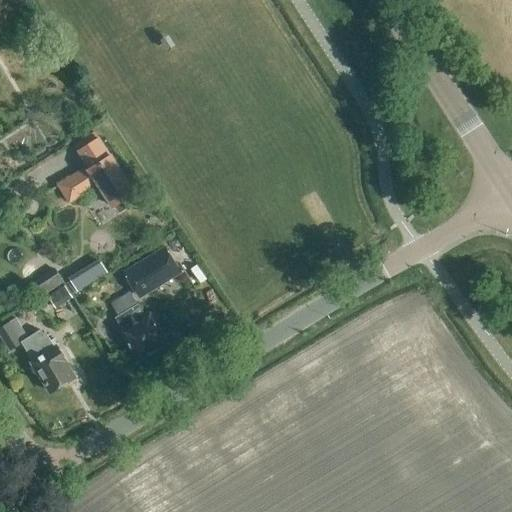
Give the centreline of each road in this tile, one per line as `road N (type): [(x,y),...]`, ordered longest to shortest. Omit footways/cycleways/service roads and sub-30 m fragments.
road 1 (tertiary): [(37,473),(507,190)]
road 2 (primary): [(382,0),(507,190)]
